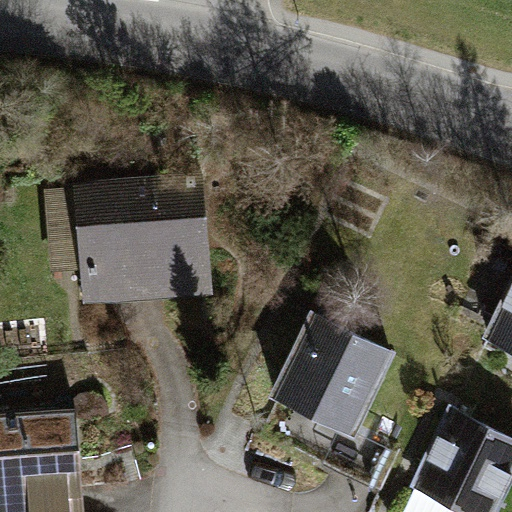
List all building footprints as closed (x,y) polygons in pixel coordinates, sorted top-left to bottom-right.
[(195,173),(89,181),(96,268),(98,298),(198,291),(189,182),(196,182),(195,173)] [(96,268),(89,181),(44,184),(52,271),(96,268)] [(511,283),(488,332),(511,343),(511,283)] [(391,350),(312,313),(275,391),(353,428),(391,350)] [(65,407),(0,411),(0,511),(68,511),(61,415),(66,415),(65,407)] [(492,511),(511,471),(511,437),(452,408),(416,481),(479,511),(492,511)]
